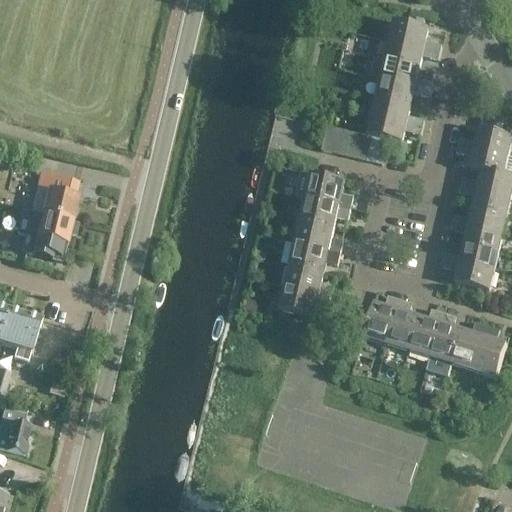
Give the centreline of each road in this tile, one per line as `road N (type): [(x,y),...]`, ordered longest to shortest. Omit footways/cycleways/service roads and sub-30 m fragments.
road 1 (tertiary): [(75,511),(194,0)]
road 2 (residential): [(429,183),(387,177),(365,282),(421,296),(445,187)]
road 3 (residential): [(429,183),(456,71),(487,49)]
